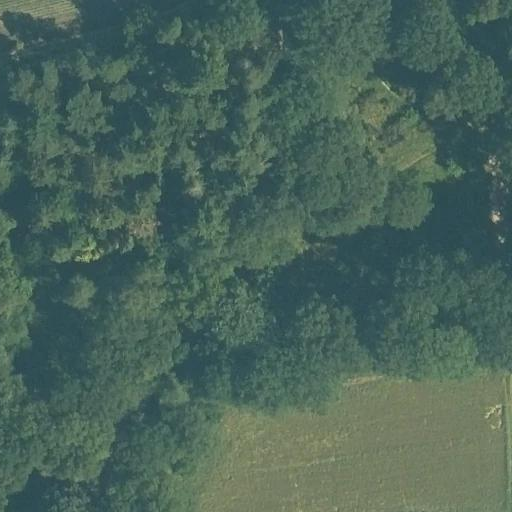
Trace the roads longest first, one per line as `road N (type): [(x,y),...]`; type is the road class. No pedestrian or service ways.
road 1 (track): [(161,338),(219,254),(275,20)]
road 2 (track): [(499,109),(447,121),(219,254)]
road 3 (track): [(496,147),(275,20)]
road 4 (track): [(100,511),(161,338)]
road 5 (track): [(161,338),(65,349),(0,385)]
road 6 (track): [(511,289),(496,147)]
